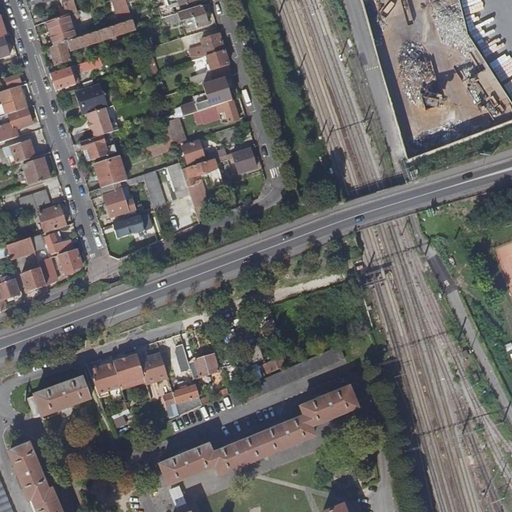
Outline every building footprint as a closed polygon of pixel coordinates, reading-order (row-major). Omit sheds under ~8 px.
[(72,0),(62,0),(68,15),(77,12),(72,0)] [(127,3),(125,0),(113,0),(112,1),(117,17),(122,15),(125,23),(132,21),(130,14),(127,3)] [(451,13),(462,10),(460,2),(458,2),(449,4),(451,13)] [(174,14),(164,17),(166,22),(171,21),(172,24),(193,17),(197,29),(207,25),(201,6),(177,13),(174,14)] [(158,12),(161,19),(164,17),(174,14),(171,8),(158,12)] [(456,33),(467,31),(462,10),(451,13),(456,33)] [(47,22),(54,20),(52,15),(42,18),(44,23),(47,22)] [(51,34),(54,46),(64,43),(67,42),(75,39),(67,16),(54,20),(47,22),(51,34)] [(132,21),(125,23),(75,39),(67,42),(70,51),(135,30),(134,27),(132,21)] [(467,57),(467,139),(495,123),(504,123),(511,118),(511,102),(467,26),(467,47),(472,47),(472,57),(467,57)] [(206,57),(224,51),(219,34),(211,37),(208,38),(207,36),(203,37),(204,39),(201,40),(202,46),(206,57)] [(0,58),(10,55),(3,37),(0,37),(0,58)] [(145,38),(139,40),(140,44),(142,50),(149,48),(145,38)] [(54,46),(49,48),(55,66),(70,61),(64,43),(54,46)] [(206,57),(202,46),(193,49),(196,60),(206,57)] [(149,48),(142,50),(148,68),(149,68),(150,74),(157,72),(149,48)] [(228,64),(224,51),(206,57),(208,65),(206,65),(208,71),(206,74),(190,79),(193,87),(205,83),(211,82),(209,74),(211,73),(210,70),(228,64)] [(105,55),(77,65),(79,72),(107,63),(105,55)] [(232,75),(228,64),(210,70),(211,73),(209,74),(211,82),(232,75)] [(70,67),(50,74),(55,91),(75,84),(70,67)] [(5,80),(8,88),(21,83),(18,76),(5,80)] [(77,91),(84,115),(87,114),(108,107),(100,83),(77,91)] [(27,108),(19,86),(0,92),(0,116),(7,115),(16,112),(27,108)] [(183,116),(193,113),(220,105),(218,97),(194,105),(194,103),(180,107),(183,116)] [(220,105),(193,113),(196,124),(202,122),(202,124),(220,118),(219,113),(225,111),(229,124),(239,121),(232,101),(220,105)] [(109,124),(115,121),(110,107),(108,107),(87,114),(90,123),(87,124),(89,129),(91,129),(94,138),(102,136),(109,133),(112,132),(109,124)] [(0,143),(18,137),(15,130),(32,124),(27,108),(16,112),(7,115),(11,124),(2,127),(0,128),(0,143)] [(7,115),(0,116),(0,122),(2,127),(11,124),(7,115)] [(178,118),(166,122),(171,140),(173,146),(177,145),(186,142),(178,118)] [(112,132),(118,130),(115,121),(109,124),(112,132)] [(109,133),(102,136),(108,155),(113,153),(110,142),(112,141),(109,133)] [(94,138),(80,142),(83,151),(87,150),(90,160),(108,155),(102,136),(94,138)] [(411,156),(418,152),(417,151),(425,146),(427,151),(435,147),(429,136),(415,144),(411,137),(403,142),(411,156)] [(0,149),(0,154),(5,168),(35,158),(29,140),(0,149)] [(173,146),(171,140),(153,146),(155,154),(174,148),(173,146)] [(182,146),(187,164),(204,159),(205,162),(214,159),(215,159),(218,158),(215,151),(202,155),(198,141),(182,146)] [(249,148),(232,154),(233,159),(238,174),(256,168),(249,148)] [(218,158),(215,159),(216,164),(233,159),(232,154),(218,158)] [(118,157),(93,165),(97,177),(100,189),(112,185),(119,183),(120,182),(125,181),(118,157)] [(43,159),(23,166),(29,186),(50,179),(43,159)] [(217,169),(214,159),(205,162),(181,170),(187,187),(194,185),(192,177),(217,169)] [(187,187),(181,170),(179,163),(167,167),(177,199),(189,195),(187,187)] [(155,171),(143,175),(145,181),(154,209),(166,205),(155,171)] [(145,181),(143,175),(125,181),(120,182),(122,187),(131,184),(131,185),(145,181)] [(231,181),(223,183),(226,193),(234,190),(231,181)] [(125,202),(119,183),(112,185),(113,186),(115,192),(103,196),(110,218),(134,210),(131,200),(125,202)] [(115,192),(113,186),(100,190),(102,196),(103,196),(115,192)] [(19,199),(24,214),(51,205),(45,190),(19,199)] [(59,206),(38,213),(45,233),(47,233),(66,227),(59,206)] [(154,229),(150,213),(114,221),(117,237),(154,229)] [(59,255),(73,251),(69,241),(62,243),(59,232),(48,236),(44,238),(53,257),(59,255)] [(40,235),(30,239),(35,252),(45,248),(42,239),(40,235)] [(30,239),(6,246),(10,255),(11,261),(35,253),(35,252),(30,239)] [(6,246),(0,248),(0,258),(10,255),(6,246)] [(73,251),(59,255),(64,272),(82,266),(76,249),(73,251)] [(46,286),(46,287),(56,282),(53,271),(54,270),(50,258),(38,262),(38,263),(46,286)] [(46,286),(38,263),(26,267),(28,273),(21,275),(27,292),(46,286)] [(0,301),(0,305),(2,311),(8,309),(4,300),(20,295),(15,280),(9,283),(7,278),(3,279),(4,284),(0,285),(0,297),(1,301),(0,301)] [(279,341),(272,318),(264,320),(271,344),(279,341)] [(181,373),(190,370),(188,363),(182,344),(176,346),(175,353),(181,373)] [(243,351),(247,365),(262,360),(257,346),(243,351)] [(340,347),(229,395),(234,407),(345,359),(340,347)] [(144,380),(145,383),(156,380),(156,382),(167,379),(159,354),(138,361),(144,380)] [(213,355),(188,363),(190,370),(193,380),(218,372),(213,355)] [(126,386),(144,380),(138,361),(137,356),(87,371),(98,399),(109,395),(109,393),(126,386)] [(281,357),(258,367),(262,377),(285,367),(281,357)] [(82,379),(26,399),(32,418),(40,415),(41,417),(89,399),(82,379)] [(175,405),(199,398),(195,386),(188,388),(186,382),(177,385),(179,391),(172,393),(172,395),(175,404),(175,405)] [(154,383),(148,385),(152,399),(164,395),(162,390),(157,391),(154,383)] [(200,400),(202,406),(229,394),(227,388),(200,400)] [(176,483),(215,467),(218,476),(314,438),(310,428),(357,409),(348,389),(328,397),(321,399),(301,408),(305,418),(285,426),(279,428),(238,445),(231,448),(212,456),(208,446),(187,455),(180,458),(160,466),(168,486),(169,486),(176,483)] [(175,404),(172,395),(163,398),(166,406),(175,404)] [(28,445),(8,453),(28,501),(31,500),(36,511),(60,511),(51,490),(47,492),(28,445)] [(12,511),(0,481),(0,511),(12,511)] [(174,499),(177,507),(183,504),(181,496),(176,483),(169,486),(174,499)]
